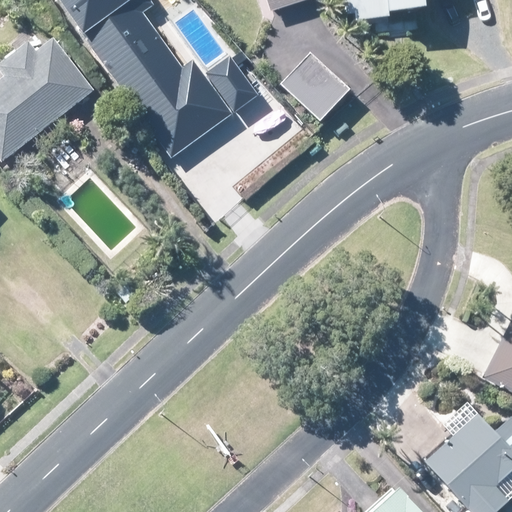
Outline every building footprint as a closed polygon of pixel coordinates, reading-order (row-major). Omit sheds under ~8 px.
[(139,0),(51,0),(175,158),(231,115),(191,64),(181,72),(165,52),(175,45),(139,0)] [(297,0),(259,0),(263,11),(278,6),(297,0)] [(335,0),(337,16),(347,15),(348,21),(375,18),(374,15),(412,10),(417,9),(416,0),(335,0)] [(71,102),(86,90),(45,38),(39,43),(28,52),(20,42),(13,47),(0,57),(0,157),(20,142),(71,102)] [(342,90),(314,64),(303,53),(278,78),(272,85),(311,122),(342,90)] [(207,73),(235,111),(259,93),(231,55),(207,73)] [(511,323),(484,377),(511,391),(511,323)] [(467,425),(418,471),(455,511),(500,511),(501,511),(489,498),(511,476),(511,436),(504,428),(485,445),(467,425)] [(403,511),(397,505),(385,491),(360,511),(403,511)]
